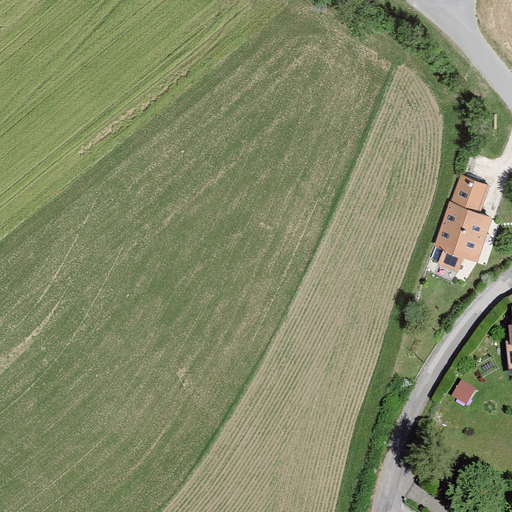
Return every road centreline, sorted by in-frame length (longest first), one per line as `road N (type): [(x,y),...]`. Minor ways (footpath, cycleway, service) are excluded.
road 1 (residential): [(511,282),(442,360),(418,402),(381,511)]
road 2 (unclassified): [(415,0),(446,21),(511,99)]
